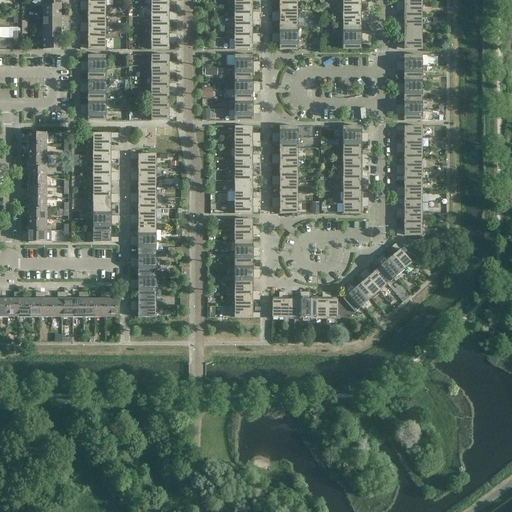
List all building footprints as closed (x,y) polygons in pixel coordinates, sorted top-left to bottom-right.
[(61,17),(60,0),(39,0),(39,7),(43,7),(43,50),(61,50),(61,28),(68,28),(68,17),(61,17)] [(106,17),(106,6),(80,6),(80,11),(86,11),(86,10),(86,9),(88,9),(88,17),(106,17)] [(169,15),(169,6),(151,6),(151,17),(176,17),(176,13),(171,13),(170,15),(169,15)] [(252,15),(252,6),(234,6),(234,17),(260,17),(260,13),(254,13),(253,15),(252,15)] [(297,17),(297,6),(279,6),(279,15),(278,15),(277,13),(272,13),(272,17),(297,17)] [(360,15),(360,6),(342,6),(342,17),(368,17),(368,13),(363,13),(362,15),(360,15)] [(422,17),(422,6),(396,6),(396,10),(401,10),(402,8),(404,8),(404,17),(422,17)] [(106,28),(106,17),(88,17),(88,26),(86,26),(85,24),(80,24),(80,28),(106,28)] [(169,28),(169,19),(170,19),(171,21),(176,21),(176,17),(151,17),(151,28),(169,28)] [(252,28),(252,19),(253,19),(254,21),(260,21),(260,17),(234,17),(234,28),(252,28)] [(297,28),(297,17),(272,17),(272,21),(277,21),(278,19),(279,19),(279,28),(297,28)] [(360,28),(360,19),(362,19),(363,21),(368,21),(368,17),(342,17),(342,28),(360,28)] [(422,28),(422,17),(404,17),(404,26),(403,26),(401,24),(401,23),(396,24),(396,28),(422,28)] [(106,39),(106,28),(80,28),(80,32),(86,32),(87,30),(88,30),(88,39),(106,39)] [(169,36),(169,28),(151,28),(151,39),(176,39),(176,34),(171,34),(171,35),(170,36),(169,36)] [(252,36),(252,28),(234,28),(234,39),(260,39),(260,34),(254,34),(254,35),(253,36),(252,36)] [(297,39),(297,28),(279,28),(279,36),(278,36),(277,34),(272,34),(272,39),(297,39)] [(360,36),(360,28),(342,28),(342,39),(368,39),(368,34),(363,34),(363,35),(362,36),(360,36)] [(422,39),(422,28),(396,28),(396,32),(401,32),(403,30),(404,30),(404,39),(422,39)] [(106,50),(106,39),(88,39),(88,47),(87,47),(86,45),(80,45),(80,50),(106,50)] [(169,50),(169,41),(170,41),(171,43),(176,43),(176,39),(151,39),(151,50),(169,50)] [(252,50),(252,41),(253,41),(254,43),(260,43),(260,39),(234,39),(234,50),(252,50)] [(297,50),(297,39),(272,39),(272,43),(277,43),(278,41),(279,41),(279,50),(297,50)] [(360,50),(360,41),(362,41),(363,43),(368,43),(368,39),(342,39),(342,50),(360,50)] [(422,50),(422,39),(404,39),(404,47),(403,47),(401,45),(396,45),(396,50),(422,50)] [(422,67),(422,55),(404,56),(404,64),(403,64),(401,63),(401,62),(396,62),(396,67),(422,67)] [(106,67),(106,56),(88,56),(88,65),(87,65),(85,63),(85,62),(80,62),(80,67),(106,67)] [(169,65),(169,56),(151,56),(151,67),(176,67),(176,63),(171,62),(171,63),(170,65),(169,65)] [(252,65),(252,56),(234,56),(234,67),(260,67),(260,63),(254,62),(254,63),(253,65),(252,65)] [(106,78),(106,67),(80,67),(80,71),(85,71),(87,69),(88,69),(88,78),(106,78)] [(169,78),(169,69),(170,69),(171,71),(176,71),(176,67),(151,67),(151,78),(169,78)] [(252,78),(252,69),(253,69),(254,71),(260,71),(260,67),(234,67),(234,78),(252,78)] [(422,78),(422,67),(396,67),(396,71),(401,71),(403,69),(404,69),(404,78),(422,78)] [(106,88),(106,78),(88,78),(88,86),(87,86),(86,84),(80,84),(80,88),(106,88)] [(169,86),(169,78),(151,78),(151,88),(176,88),(176,84),(171,84),(170,86),(169,86)] [(252,86),(252,78),(234,78),(234,88),(260,88),(260,84),(254,84),(253,86),(252,86)] [(422,88),(422,78),(404,78),(404,86),(403,86),(401,84),(396,84),(396,88),(422,88)] [(106,99),(106,88),(80,88),(80,93),(86,93),(86,92),(87,91),(88,91),(88,99),(106,99)] [(169,99),(169,91),(170,91),(171,93),(176,93),(176,88),(151,88),(151,99),(169,99)] [(252,99),(252,91),(253,91),(254,93),(260,93),(260,88),(234,88),(234,99),(252,99)] [(422,99),(422,88),(396,88),(396,93),(402,93),(402,92),(403,91),(404,91),(404,99),(422,99)] [(106,110),(106,99),(88,99),(88,108),(87,108),(86,106),(80,106),(80,110),(106,110)] [(169,108),(169,99),(151,99),(151,110),(176,110),(176,106),(171,106),(170,108),(169,108)] [(252,108),(252,99),(234,99),(234,110),(260,110),(260,106),(254,106),(253,108),(252,108)] [(422,110),(422,99),(404,99),(404,108),(403,108),(401,106),(396,106),(396,110),(422,110)] [(106,121),(106,110),(80,110),(80,114),(86,114),(87,112),(88,112),(88,121),(106,121)] [(169,121),(169,112),(170,112),(171,114),(176,114),(176,110),(151,110),(151,121),(169,121)] [(252,121),(252,112),(253,112),(254,114),(260,114),(260,110),(234,110),(234,121),(252,121)] [(422,121),(422,110),(396,110),(396,114),(402,114),(403,112),(404,112),(404,121),(422,121)] [(252,136),(252,127),(234,127),(234,138),(260,138),(260,134),(254,134),(253,136),(252,136)] [(297,138),(297,127),(279,127),(279,136),(278,136),(277,134),(272,134),(272,138),(297,138)] [(361,136),(361,127),(342,127),(342,138),(368,138),(368,134),(363,134),(362,136),(361,136)] [(422,138),(422,127),(396,127),(396,132),(401,132),(401,131),(403,130),(404,130),(404,138),(422,138)] [(46,145),(46,134),(28,134),(28,145),(46,145)] [(111,145),(111,136),(112,136),(113,138),(118,138),(118,134),(93,134),(93,145),(111,145)] [(252,149),(252,140),(253,140),(254,142),(260,142),(260,138),(234,138),(234,149),(252,149)] [(297,149),(297,138),(272,138),(272,142),(277,142),(278,140),(279,140),(279,149),(297,149)] [(361,149),(361,140),(362,140),(363,142),(368,142),(368,138),(342,138),(342,149),(361,149)] [(422,149),(422,138),(404,138),(404,147),(403,147),(401,145),(396,145),(396,149),(422,149)] [(46,156),(46,145),(28,145),(28,156),(46,156)] [(111,153),(111,145),(93,145),(93,156),(118,156),(118,151),(113,151),(113,152),(112,153),(111,153)] [(252,158),(252,149),(234,149),(234,160),(260,160),(260,155),(254,155),(254,156),(253,158),(252,158)] [(297,160),(297,149),(279,149),(279,158),(278,158),(277,156),(277,155),(272,155),(272,160),(297,160)] [(361,157),(361,149),(342,149),(342,160),(368,160),(368,155),(363,155),(363,156),(362,157),(361,157)] [(422,160),(422,149),(396,149),(396,153),(401,153),(403,151),(404,151),(404,160),(422,160)] [(156,166),(156,155),(130,155),(130,159),(136,159),(137,157),(138,157),(138,166),(156,166)] [(46,167),(46,156),(28,156),(28,167),(46,167)] [(111,167),(111,158),(112,158),(113,160),(118,160),(118,156),(93,156),(93,167),(111,167)] [(252,171),(252,162),(253,162),(254,164),(260,164),(260,160),(234,160),(234,171),(252,171)] [(297,171),(297,160),(272,160),(272,164),(277,164),(278,162),(279,162),(279,171),(297,171)] [(361,171),(361,162),(362,162),(363,164),(368,164),(368,160),(342,160),(342,171),(361,171)] [(422,170),(422,160),(404,160),(404,168),(403,168),(401,166),(396,166),(396,170),(422,170)] [(156,177),(156,166),(138,166),(138,175),(137,175),(136,173),(136,172),(130,172),(130,177),(156,177)] [(46,177),(46,167),(28,167),(28,177),(46,177)] [(111,175),(111,167),(93,167),(93,177),(118,177),(118,173),(113,173),(112,175),(111,175)] [(422,181),(422,170),(396,170),(396,175),(401,175),(403,173),(404,173),(404,181),(422,181)] [(252,179),(252,171),(234,171),(234,181),(260,181),(260,177),(254,177),(253,179),(252,179)] [(297,181),(297,171),(279,171),(279,179),(278,179),(277,177),(272,177),(272,181),(297,181)] [(361,179),(361,171),(342,171),(342,181),(368,181),(368,177),(363,177),(362,179),(361,179)] [(46,188),(46,177),(28,177),(28,188),(46,188)] [(111,188),(111,180),(112,180),(113,182),(118,182),(118,177),(93,177),(93,188),(111,188)] [(156,188),(156,177),(130,177),(130,181),(136,181),(137,179),(138,179),(138,188),(156,188)] [(252,192),(252,184),(253,184),(254,185),(254,186),(260,186),(260,181),(234,181),(234,192),(252,192)] [(297,192),(297,181),(272,181),(272,186),(277,186),(277,185),(278,184),(279,184),(279,192),(297,192)] [(361,192),(361,184),(362,184),(363,185),(363,186),(368,186),(368,181),(342,181),(342,192),(361,192)] [(422,192),(422,181),(404,181),(404,190),(403,190),(402,188),(396,188),(396,192),(422,192)] [(46,199),(46,188),(28,188),(28,199),(46,199)] [(111,197),(111,188),(93,188),(93,199),(118,199),(118,195),(113,195),(112,197),(111,197)] [(156,198),(156,188),(138,188),(138,196),(137,196),(136,194),(130,194),(130,198),(156,198)] [(252,201),(252,192),(234,192),(234,203),(260,203),(260,199),(254,199),(253,201),(252,201)] [(297,203),(297,192),(279,192),(279,201),(278,201),(277,199),(272,199),(272,203),(297,203)] [(361,201),(361,192),(342,192),(342,203),(368,203),(368,199),(363,199),(362,201),(361,201)] [(422,203),(422,192),(396,192),(396,197),(401,197),(401,196),(403,195),(404,195),(404,203),(422,203)] [(156,209),(156,198),(130,198),(130,203),(136,203),(136,202),(137,201),(138,201),(138,209),(156,209)] [(46,210),(46,199),(28,199),(28,210),(46,210)] [(111,210),(111,201),(112,201),(113,203),(118,203),(118,199),(93,199),(93,210),(111,210)] [(252,214),(252,205),(253,205),(254,207),(260,207),(260,203),(234,203),(234,214),(252,214)] [(297,214),(297,203),(272,203),(272,207),(277,207),(278,205),(279,205),(279,214),(297,214)] [(361,214),(361,205),(362,205),(363,207),(368,207),(368,203),(342,203),(342,214),(361,214)] [(422,214),(422,203),(404,203),(404,212),(403,212),(402,210),(396,210),(396,214),(422,214)] [(156,220),(156,209),(138,209),(138,218),(137,218),(136,216),(130,216),(130,220),(156,220)] [(46,221),(46,210),(28,210),(28,221),(46,221)] [(111,218),(111,210),(93,210),(93,220),(118,220),(118,216),(113,216),(112,218),(111,218)] [(422,225),(422,214),(396,214),(396,218),(402,218),(403,216),(404,216),(404,225),(422,225)] [(111,231),(111,223),(112,223),(113,225),(118,225),(118,220),(93,220),(93,231),(111,231)] [(156,231),(156,220),(130,220),(130,224),(136,224),(137,222),(138,222),(138,231),(156,231)] [(252,229),(252,220),(234,220),(234,231),(260,231),(260,227),(254,227),(253,229),(252,229)] [(46,231),(46,221),(28,221),(28,231),(46,231)] [(422,236),(422,225),(404,225),(404,233),(403,233),(402,231),(396,231),(396,236),(422,236)] [(46,243),(46,231),(28,231),(28,243),(46,243)] [(111,240),(111,231),(93,231),(93,243),(118,243),(118,238),(113,238),(112,240),(111,240)] [(156,242),(156,231),(138,231),(138,239),(137,239),(136,238),(136,237),(130,237),(130,242),(156,242)] [(252,242),(252,233),(253,233),(254,235),(260,235),(260,231),(234,231),(234,242),(252,242)] [(156,252),(156,242),(130,242),(130,246),(136,246),(137,244),(138,244),(138,252),(156,252)] [(252,250),(252,242),(234,242),(234,253),(260,253),(260,248),(254,248),(254,249),(253,250),(252,250)] [(412,263),(401,250),(395,244),(392,247),(395,251),(397,250),(398,251),(392,257),(404,270),(412,263)] [(156,263),(156,252),(138,252),(138,261),(137,261),(136,259),(130,259),(130,263),(156,263)] [(252,264),(252,255),(253,255),(254,257),(260,257),(260,253),(234,253),(234,264),(252,264)] [(404,270),(392,257),(385,262),(385,260),(385,259),(382,255),(379,258),(395,278),(404,270)] [(395,278),(379,258),(375,261),(379,265),(381,265),(382,265),(375,271),(387,285),(395,278)] [(156,274),(156,263),(130,263),(130,268),(136,268),(136,267),(137,265),(138,266),(138,274),(156,274)] [(252,272),(252,264),(234,264),(234,274),(260,274),(260,270),(254,270),(253,272),(252,272)] [(387,285),(375,271),(369,277),(368,276),(369,274),(366,270),(362,272),(379,292),(387,285)] [(379,292),(362,272),(359,275),(363,279),(365,279),(366,280),(359,285),(371,299),(379,292)] [(156,285),(156,274),(138,274),(138,283),(137,283),(136,281),(130,281),(130,285),(156,285)] [(252,285),(252,277),(253,277),(254,279),(260,279),(260,274),(234,274),(234,285),(252,285)] [(371,299),(359,285),(353,291),(352,290),(353,288),(349,284),(346,287),(363,306),(371,299)] [(156,296),(156,285),(130,285),(130,289),(136,289),(137,287),(138,287),(138,296),(156,296)] [(252,294),(252,285),(234,285),(234,296),(260,296),(260,292),(254,292),(253,294),(252,294)] [(363,306),(346,287),(343,289),(346,293),(348,293),(349,294),(342,300),(354,313),(363,306)] [(19,318),(19,293),(14,293),(14,297),(15,297),(16,298),(16,300),(8,300),(8,318),(19,318)] [(29,318),(29,300),(21,300),(21,298),(22,297),(23,297),(23,293),(19,293),(19,318),(29,318)] [(40,318),(40,293),(35,293),(35,297),(37,297),(38,298),(38,300),(29,300),(29,318),(40,318)] [(51,318),(51,300),(42,300),(42,298),(44,297),(45,297),(45,293),(40,293),(40,318),(51,318)] [(62,318),(62,293),(57,293),(57,297),(59,297),(60,298),(60,300),(51,300),(51,318),(62,318)] [(73,318),(73,300),(64,300),(64,298),(66,297),(67,297),(67,293),(62,293),(62,318),(73,318)] [(84,318),(84,293),(79,293),(79,297),(80,297),(81,298),(81,300),(73,300),(73,318),(84,318)] [(94,318),(94,300),(86,300),(86,298),(87,297),(88,297),(88,293),(84,293),(84,318),(94,318)] [(105,318),(105,293),(100,293),(100,297),(102,297),(103,298),(103,300),(94,300),(94,318),(105,318)] [(116,318),(116,300),(107,300),(107,298),(109,297),(110,297),(110,293),(105,293),(105,318),(116,318)] [(283,318),(283,293),(279,293),(279,298),(281,299),(281,300),(272,300),(272,318),(283,318)] [(294,318),(294,300),(285,300),(285,299),(287,298),(288,298),(288,293),(283,293),(283,318),(294,318)] [(305,318),(305,293),(300,293),(300,298),(301,298),(303,299),(303,300),(294,300),(294,318),(305,318)] [(316,318),(316,300),(307,300),(307,299),(309,298),(309,293),(305,293),(305,318),(316,318)] [(326,318),(326,293),(322,293),(322,298),(324,299),(324,300),(316,300),(316,318),(326,318)] [(338,318),(338,300),(329,300),(329,299),(330,298),(331,298),(331,293),(326,293),(326,318),(338,318)] [(156,306),(156,296),(138,296),(138,304),(137,304),(136,302),(130,302),(130,306),(156,306)] [(252,307),(252,298),(253,298),(254,300),(260,300),(260,296),(234,296),(234,307),(252,307)] [(354,313),(342,300),(338,300),(338,318),(349,318),(354,313)] [(156,318),(156,306),(130,306),(130,311),(136,311),(137,309),(138,309),(138,318),(156,318)] [(252,315),(252,307),(234,307),(234,318),(260,318),(260,313),(254,313),(254,314),(253,315),(252,315)]
